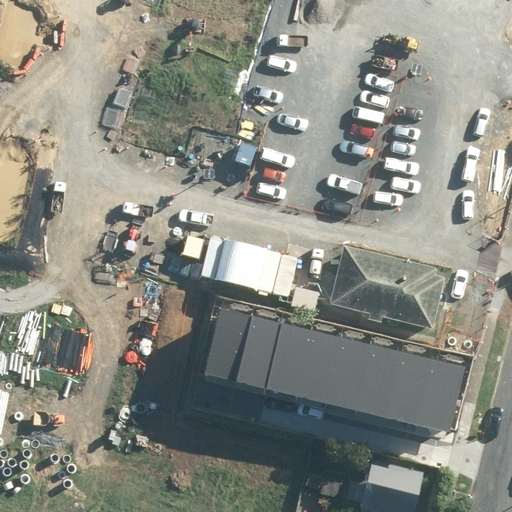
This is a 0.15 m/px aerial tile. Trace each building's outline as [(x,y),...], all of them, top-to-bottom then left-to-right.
[(217,0),(273,12),(275,0),(217,0)] [(384,19),(389,0),(311,0),(308,13),(365,29),(369,15),(384,19)] [(405,0),(405,2),(505,27),(510,0),(405,0)] [(474,29),(404,11),(397,38),(467,56),(474,29)] [(225,35),(186,29),(182,53),(221,58),(225,35)] [(141,39),(99,31),(94,57),(136,65),(141,39)] [(116,75),(52,64),(50,75),(40,73),(37,91),(47,93),(40,132),(104,143),(116,75)] [(367,82),(344,199),(393,209),(407,136),(418,138),(427,94),(367,82)] [(242,165),(254,124),(232,118),(233,112),(169,94),(154,149),(217,166),(219,159),(242,165)] [(112,190),(49,177),(36,242),(98,255),(112,190)] [(151,229),(108,223),(102,265),(145,272),(151,229)] [(435,273),(340,250),(325,311),(421,334),(435,273)] [(318,271),(293,267),(286,307),(311,311),(318,271)] [(192,310),(142,298),(122,379),(173,391),(192,310)] [(222,308),(204,376),(450,433),(466,366),(222,308)] [(92,322),(7,310),(5,329),(0,328),(0,369),(81,387),(83,367),(86,368),(92,322)] [(72,398),(24,393),(20,430),(68,435),(72,398)] [(202,426),(128,413),(119,462),(194,475),(202,426)] [(414,511),(424,472),(372,459),(360,509),(372,511),(371,511),(414,511)] [(148,474),(111,469),(107,497),(145,502),(148,474)] [(43,511),(45,494),(0,489),(0,511),(43,511)] [(282,511),(285,496),(266,493),(262,511),(282,511)]
